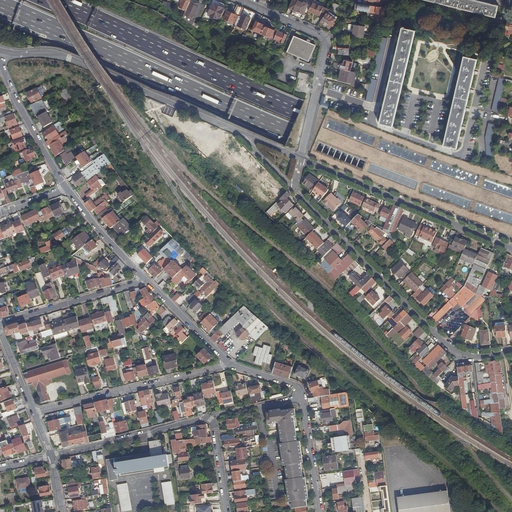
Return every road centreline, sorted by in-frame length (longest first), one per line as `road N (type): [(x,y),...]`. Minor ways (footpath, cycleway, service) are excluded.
road 1 (motorway): [(0,5),(486,211)]
road 2 (motorway): [(511,193),(299,112),(50,0)]
road 3 (residential): [(294,191),(453,350),(511,352)]
road 4 (residential): [(51,455),(205,417),(216,429),(228,511)]
road 5 (residential): [(0,51),(68,57),(240,132)]
road 6 (residential): [(511,247),(300,158)]
road 7 (residential): [(300,158),(325,37),(242,0)]
road 8 (residential): [(230,364),(34,413)]
road 9 (residential): [(0,51),(14,98),(66,188)]
road 10 (residential): [(145,279),(0,323)]
road 11 (residential): [(66,188),(145,279)]
road 12 (residential): [(145,279),(230,364)]
